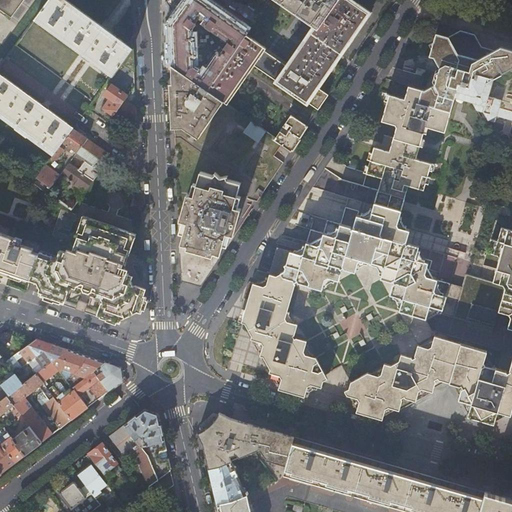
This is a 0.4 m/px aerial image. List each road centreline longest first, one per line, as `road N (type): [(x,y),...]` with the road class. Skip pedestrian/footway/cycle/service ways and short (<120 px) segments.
road 1 (residential): [(202,324),(413,0)]
road 2 (residential): [(192,380),(511,475)]
road 3 (residential): [(0,500),(150,384)]
road 4 (secondary): [(169,348),(160,172)]
road 5 (secondary): [(160,172),(152,0)]
road 6 (residential): [(7,308),(151,358)]
road 7 (secondary): [(174,394),(200,511)]
